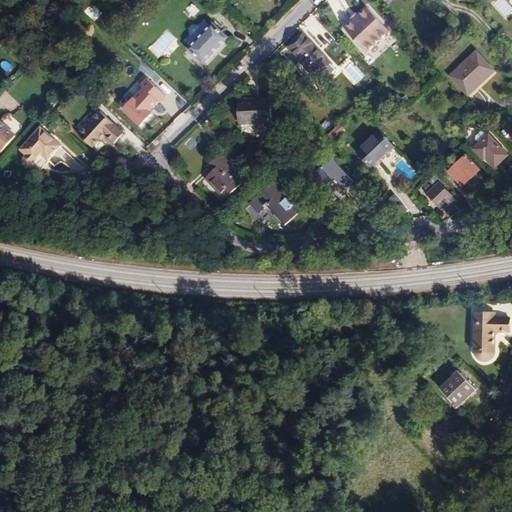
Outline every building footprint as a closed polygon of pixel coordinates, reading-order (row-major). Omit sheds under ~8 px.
[(511,7),(505,0),(497,0),(493,4),(506,19),(511,12),(511,7)] [(390,31),(367,7),(345,29),(367,52),(390,31)] [(185,40),(191,46),(211,25),(205,20),(198,26),(197,25),(193,25),(190,28),(190,32),(191,34),(185,40)] [(191,46),(189,49),(204,63),(228,38),(213,23),(211,25),(191,46)] [(330,62),(303,33),(296,40),(289,46),(304,63),(298,69),(309,81),(330,62)] [(477,51),(450,76),(469,96),(476,89),(495,71),(477,51)] [(258,103),(239,104),(240,121),(258,120),(259,132),(273,131),(272,102),(258,103)] [(101,111),(79,135),(93,147),(98,141),(105,134),(115,144),(125,133),(101,111)] [(0,151),(1,152),(16,136),(0,121),(0,151)] [(63,145),(40,124),(18,149),(41,170),(63,145)] [(340,124),(329,134),(333,139),(344,129),(340,124)] [(380,131),(357,152),(372,168),(380,161),(395,146),(380,131)] [(489,134),(489,135),(486,132),(481,132),(477,136),(477,141),(480,144),(474,149),(483,158),(485,156),(486,158),(496,168),(509,155),(489,134)] [(307,136),(304,133),(298,138),(302,141),(307,136)] [(226,200),(244,182),(226,163),(224,161),(227,159),(221,152),(211,162),(216,168),(212,172),(205,178),(214,188),(226,200)] [(312,178),(323,189),(334,179),(344,190),(349,186),(353,182),(331,157),(324,164),(316,155),(307,163),(306,161),(297,169),(308,182),(312,178)] [(467,155),(450,171),(464,186),(473,178),(481,170),(467,155)] [(206,166),(212,172),(216,168),(211,162),(206,166)] [(272,183),(252,202),(262,211),(271,202),(276,208),(274,210),(287,224),(293,219),(302,211),(283,190),(291,181),(281,170),(270,180),(272,183)] [(435,171),(427,178),(431,182),(438,175),(435,171)] [(427,194),(440,208),(446,202),(453,196),(440,182),(427,194)] [(446,215),(460,208),(457,202),(443,209),(446,215)] [(477,312),(476,354),(479,358),(481,359),(484,360),(487,360),(490,359),(491,358),(493,357),(494,354),(495,352),(496,348),(495,342),(495,336),(500,331),(511,331),(511,318),(497,318),(497,312),(477,312)] [(440,388),(459,408),(469,398),(478,389),(459,370),(440,388)] [(457,430),(436,410),(429,417),(451,436),(457,430)]
